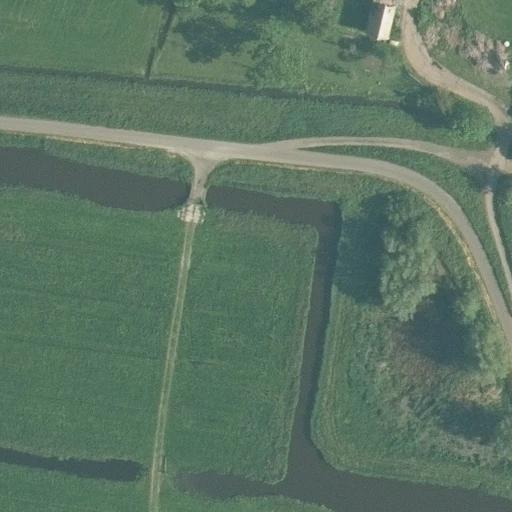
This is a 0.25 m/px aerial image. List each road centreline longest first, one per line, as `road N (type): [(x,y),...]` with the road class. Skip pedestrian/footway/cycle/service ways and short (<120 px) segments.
road 1 (unclassified): [(511,333),(458,217),(437,195),(381,171),(0,121)]
road 2 (track): [(153,511),(205,149)]
road 3 (track): [(259,149),(404,140),(492,169),(492,210),(511,273)]
